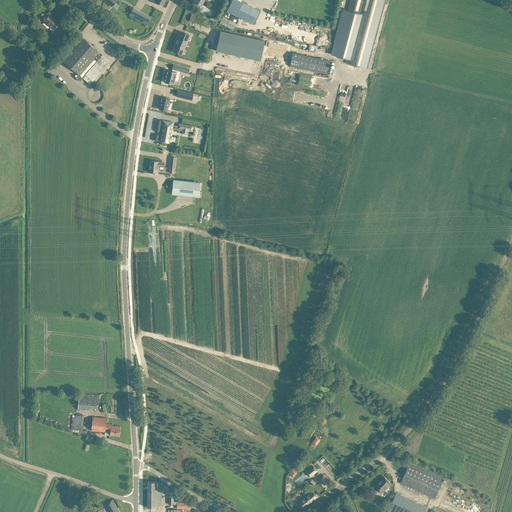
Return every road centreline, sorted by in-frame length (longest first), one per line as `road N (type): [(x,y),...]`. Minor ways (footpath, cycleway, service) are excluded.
road 1 (tertiary): [(135,465),(123,267),(130,163),(153,50)]
road 2 (unclassified): [(304,511),(381,455),(429,406),(511,242)]
road 3 (unclassified): [(135,499),(0,457)]
